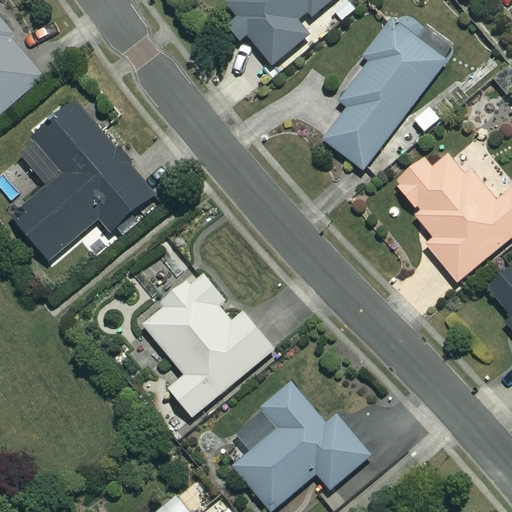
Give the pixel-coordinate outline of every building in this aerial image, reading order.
[(233,0),(227,5),(239,20),(228,28),(241,43),(248,37),(273,68),(310,38),(303,29),(338,0),(233,0)] [(447,64),(393,23),(365,59),(371,64),(341,103),(349,110),(325,142),(364,172),(447,64)] [(0,117),(45,79),(0,25),(0,117)] [(157,199),(76,105),(32,143),(48,162),(35,173),(49,189),(13,220),(50,263),(99,221),(113,237),(157,199)] [(511,188),(496,202),(453,153),(433,170),(426,161),(396,187),(419,214),(415,218),(434,239),(425,246),(458,285),(511,238),(511,188)] [(0,199),(16,184),(0,166),(0,199)] [(511,270),(488,291),(511,319),(511,270)] [(239,320),(201,275),(141,324),(186,378),(169,392),(193,420),(275,352),(244,315),(239,320)] [(326,426),(293,386),(261,411),(267,418),(222,454),(269,511),(272,511),(317,476),(340,504),(381,470),(337,417),(326,426)]
